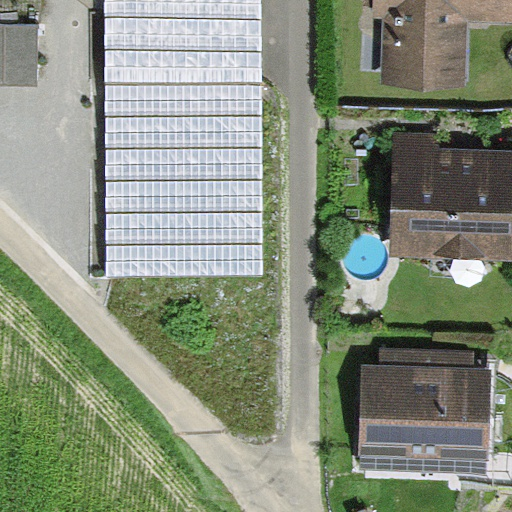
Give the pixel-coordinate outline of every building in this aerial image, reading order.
[(265,0),(109,0),(109,282),(265,283),(265,0)] [(511,0),(377,0),(376,15),(395,16),(392,90),(466,94),(469,20),(511,21),(511,0)] [(0,83),(36,84),(37,24),(0,23),(0,83)] [(394,262),(511,265),(511,153),(397,150),(394,262)] [(485,376),(364,373),(362,479),(483,482),(485,376)]
